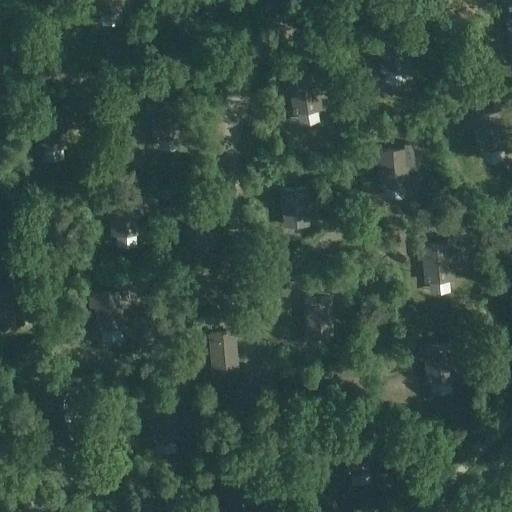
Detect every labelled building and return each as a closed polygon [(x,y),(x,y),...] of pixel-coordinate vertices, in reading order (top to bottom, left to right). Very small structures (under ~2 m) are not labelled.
[(95,0),(97,12),(123,9),(121,0),(95,0)] [(381,72),(407,70),(405,34),(379,36),(381,72)] [(294,112),(320,108),(314,72),(288,76),(294,112)] [(155,137),(181,135),(177,99),(151,101),(155,137)] [(39,148),(65,145),(62,110),(36,112),(39,148)] [(478,149),(504,146),(500,110),(474,113),(478,149)] [(380,185),(406,184),(404,148),(378,149),(380,185)] [(57,151),(58,163),(75,162),(74,149),(57,151)] [(406,186),(394,188),(397,205),(408,203),(406,186)] [(103,188),(105,212),(111,212),(112,234),(138,232),(136,196),(121,197),(120,187),(103,188)] [(284,224),(308,223),(305,188),(282,190),(284,224)] [(187,247),(211,246),(209,211),(185,213),(187,247)] [(425,280),(451,278),(448,242),(422,244),(425,280)] [(98,328),(124,325),(120,289),(94,292),(98,328)] [(0,325),(22,322),(17,290),(0,292),(0,325)] [(307,333),(331,332),(329,297),(305,298),(307,333)] [(213,368),(236,366),(233,332),(210,334),(213,368)] [(427,380),(453,378),(450,342),(424,345),(427,380)] [(49,434),(82,430),(77,387),(44,391),(49,434)] [(152,440),(178,438),(175,402),(150,404),(152,440)] [(346,472),(372,468),(367,432),(341,436),(346,472)] [(229,511),(255,511),(251,477),(225,481),(229,511)] [(132,511),(158,511),(158,501),(132,503),(132,511)]
